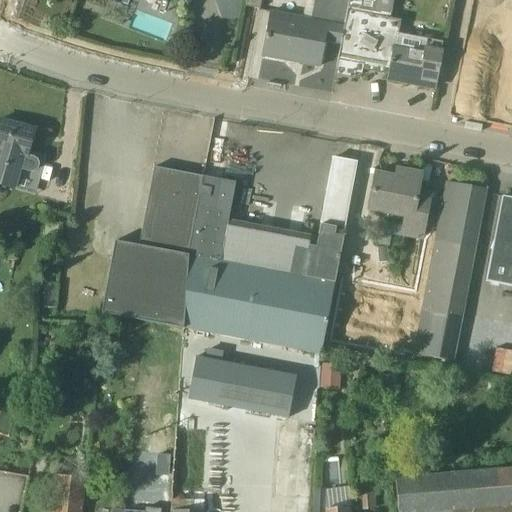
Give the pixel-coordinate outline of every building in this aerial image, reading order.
[(259,9),(261,0),(246,0),(245,7),(259,9)] [(340,45),(348,0),(305,0),(302,19),(270,13),(262,57),(318,67),(323,41),(340,45)] [(426,40),(397,34),(400,21),(389,19),(393,0),(348,0),(340,45),(335,70),(361,75),(363,64),(389,70),(387,80),(433,89),(440,53),(424,50),(426,40)] [(0,120),(0,185),(14,190),(14,189),(22,192),(29,173),(33,172),(37,169),(38,165),(37,161),(33,158),(27,156),(34,130),(0,120)] [(187,254),(202,177),(153,168),(138,246),(114,242),(101,314),(182,329),(187,254)] [(355,179),(353,189),(364,191),(366,181),(368,171),(357,169),(355,179)] [(398,237),(420,241),(429,195),(417,192),(420,175),(405,173),(404,181),(375,174),(367,211),(367,212),(402,219),(398,237)] [(317,239),(227,222),(234,183),(202,177),(187,254),(182,329),(321,355),(344,229),(320,225),(317,239)] [(485,192),(446,185),(435,245),(420,243),(410,291),(338,278),(324,348),(451,369),(487,188),(486,188),(485,192)] [(511,287),(511,199),(502,198),(486,282),(511,287)] [(354,208),(349,207),(349,208),(346,222),(363,225),(364,226),(367,212),(367,211),(364,210),(354,208)] [(43,284),(43,308),(54,309),(55,284),(43,284)] [(493,371),(511,374),(511,369),(511,350),(497,348),(493,371)] [(193,359),(190,402),(292,406),(295,364),(193,359)] [(321,364),(319,388),(319,390),(339,391),(341,365),(321,364)] [(454,456),(455,466),(472,464),(472,454),(454,456)] [(511,511),(511,469),(395,479),(397,511),(511,511)] [(81,511),(85,480),(54,476),(49,511),(81,511)] [(313,488),(311,511),(324,511),(326,490),(326,489),(313,488)] [(376,509),(374,492),(358,493),(360,511),(376,509)] [(188,511),(189,500),(171,499),(171,511),(170,511),(188,511)]
